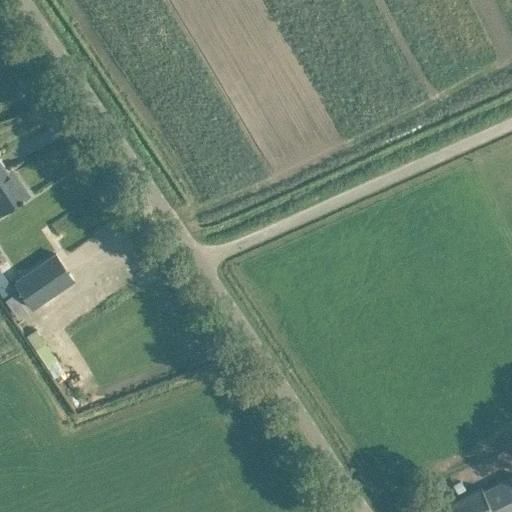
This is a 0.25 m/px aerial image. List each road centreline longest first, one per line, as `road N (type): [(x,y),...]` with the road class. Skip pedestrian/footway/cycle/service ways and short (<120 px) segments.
road 1 (unclassified): [(197,262),(511,120)]
road 2 (unclassified): [(197,262),(18,0)]
road 3 (unclassified): [(358,511),(197,262)]
